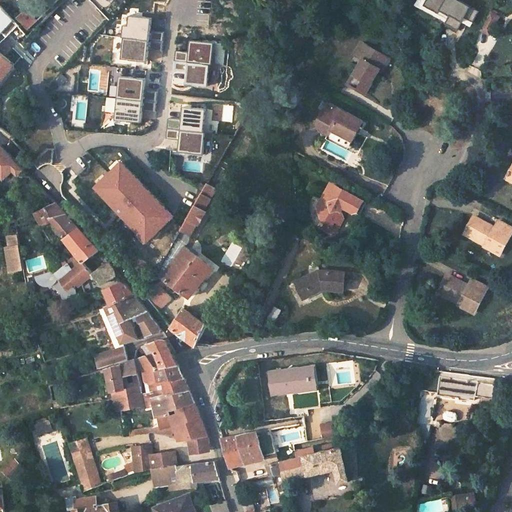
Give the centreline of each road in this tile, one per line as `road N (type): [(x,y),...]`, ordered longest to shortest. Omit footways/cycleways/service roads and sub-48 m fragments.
road 1 (residential): [(194,365),(117,265),(0,139)]
road 2 (residential): [(386,348),(428,154)]
road 3 (tertiary): [(386,348),(318,338),(194,365)]
road 4 (tertiary): [(194,365),(236,511)]
road 5 (unknown): [(217,455),(165,466),(140,456),(86,459)]
road 6 (tertiary): [(511,351),(449,359),(386,348)]
